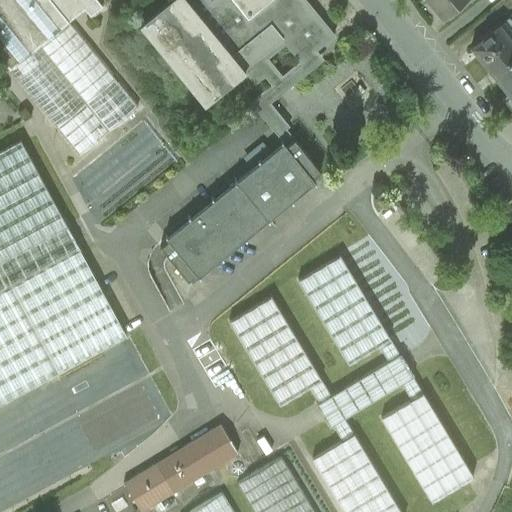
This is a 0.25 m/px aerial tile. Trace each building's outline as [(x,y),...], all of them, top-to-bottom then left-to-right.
[(0,0),(0,57),(11,71),(69,23),(49,0),(0,0)] [(49,0),(69,23),(86,11),(91,17),(102,8),(95,0),(49,0)] [(214,0),(212,2),(209,0),(172,0),(140,27),(204,106),(246,72),(255,84),(265,76),(272,85),(281,77),(267,59),(285,45),(300,63),(332,35),(302,0),(214,0)] [(430,0),(443,15),(461,0),(430,0)] [(511,31),(504,21),(499,25),(470,48),(491,73),(511,55),(511,31)] [(138,108),(69,23),(11,71),(80,155),(138,108)] [(511,55),(491,73),(511,99),(511,55)] [(283,143),(166,238),(168,240),(160,247),(187,280),(196,273),(198,276),(314,181),(311,178),(319,171),(293,139),(285,146),(283,143)] [(20,140),(0,151),(0,291),(79,249),(20,140)] [(0,291),(0,402),(125,334),(79,249),(0,291)] [(400,511),(344,418),(401,384),(410,400),(380,418),(430,501),(472,475),(339,255),(298,281),(348,364),(378,346),(387,361),(330,395),(271,297),(229,322),(279,405),(309,387),(318,403),(316,404),(329,427),(332,425),(341,441),(311,459),(343,511),(400,511)] [(220,424),(155,464),(172,493),(237,453),(220,424)] [(313,511),(280,457),(236,483),(253,511),(313,511)] [(155,464),(123,483),(140,511),(172,493),(155,464)] [(233,511),(221,492),(187,511),(233,511)]
